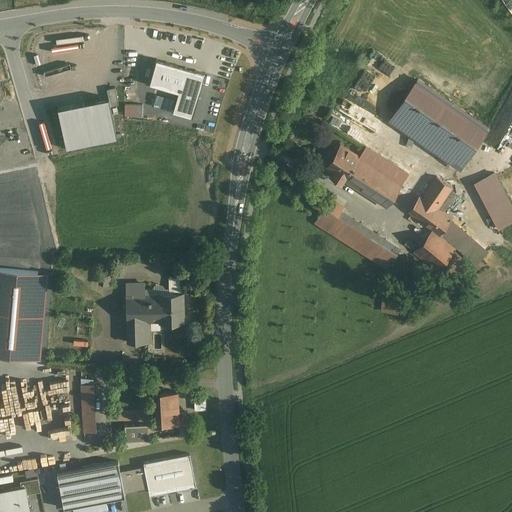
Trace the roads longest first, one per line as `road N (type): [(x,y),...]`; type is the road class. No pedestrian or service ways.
road 1 (tertiary): [(280,49),(236,190),(228,254),(227,409),(239,511)]
road 2 (unclassified): [(280,49),(201,21),(144,13),(87,12),(5,26)]
road 3 (unclassified): [(5,26),(41,155)]
